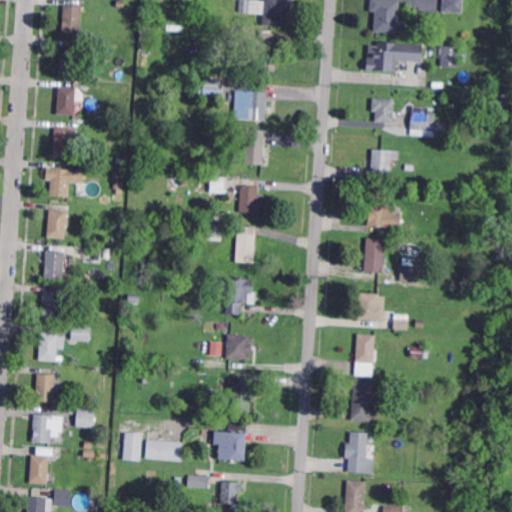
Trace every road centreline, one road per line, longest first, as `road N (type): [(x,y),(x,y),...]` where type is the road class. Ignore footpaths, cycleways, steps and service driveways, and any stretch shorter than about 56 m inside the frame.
road 1 (residential): [(333,0),(299,511)]
road 2 (residential): [(28,0),(0,399)]
